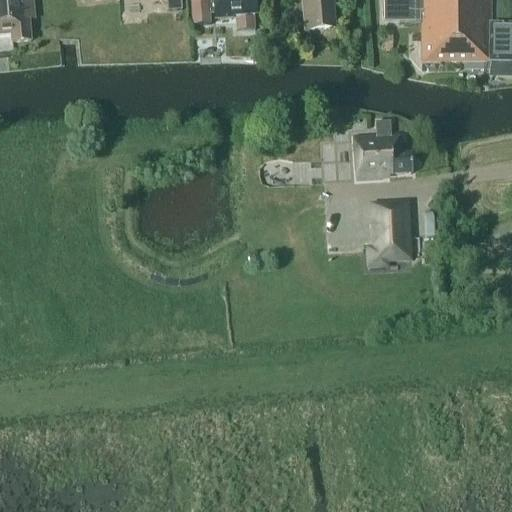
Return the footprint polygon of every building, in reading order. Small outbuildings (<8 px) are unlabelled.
[(0,0),(0,33),(14,32),(15,41),(31,39),(29,16),(36,15),(34,0),(0,0)] [(183,0),(169,0),(170,11),(184,10),(183,0)] [(190,0),(193,27),(210,26),(210,16),(214,16),(214,21),(235,21),(236,32),(255,32),(254,17),(257,17),(256,0),(190,0)] [(302,0),(305,33),(330,31),(329,23),(334,22),(332,0),(302,0)] [(385,0),(386,22),(424,21),(425,65),(486,64),(486,71),(490,71),(491,77),(511,76),(511,28),(492,28),(492,0),(385,0)] [(353,138),(355,184),(381,183),(381,176),(413,175),(412,155),(400,155),(400,134),(390,134),(390,122),(376,123),(377,137),(353,138)] [(373,264),(385,264),(409,263),(407,218),(371,220),(373,252),(373,264)]
